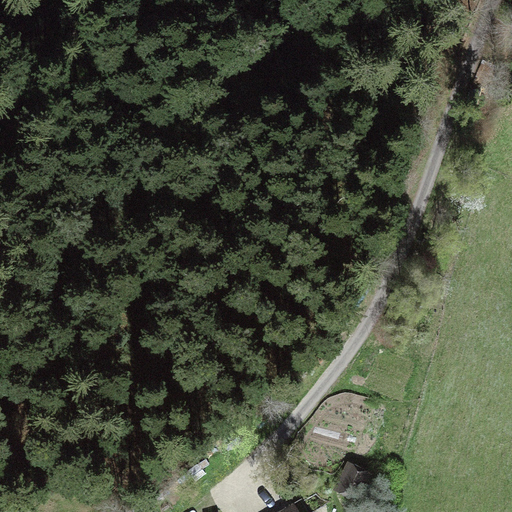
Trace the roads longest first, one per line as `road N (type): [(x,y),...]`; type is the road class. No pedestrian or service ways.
road 1 (track): [(492,0),(394,274),(326,381),(229,478),(177,511)]
road 2 (track): [(0,117),(83,28),(97,0)]
